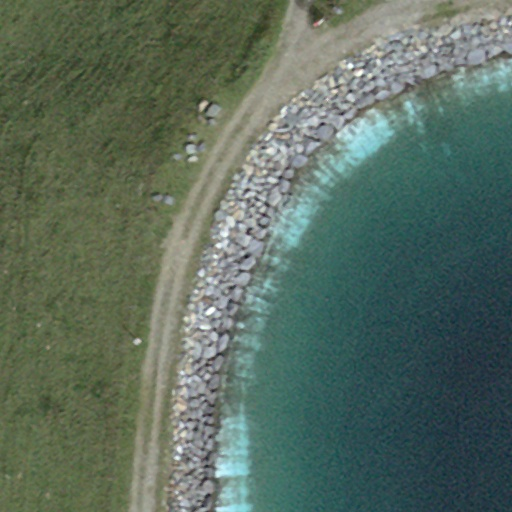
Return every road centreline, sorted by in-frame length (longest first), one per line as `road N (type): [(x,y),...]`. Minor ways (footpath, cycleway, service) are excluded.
road 1 (track): [(149,511),(168,297),(250,121),(350,26),(497,0)]
road 2 (track): [(250,121),(309,0)]
